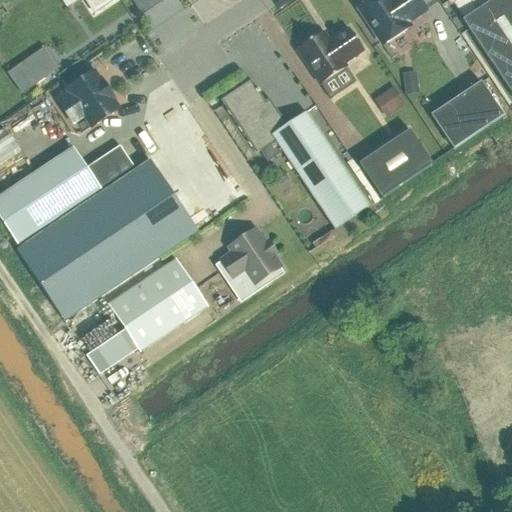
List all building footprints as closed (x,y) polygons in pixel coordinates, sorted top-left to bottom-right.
[(115,0),(84,0),(94,14),(115,0)] [(426,12),(417,0),(391,0),(390,0),(373,0),(358,10),(383,47),(410,29),(407,25),(426,12)] [(446,0),(451,6),(459,0),(469,0),(478,12),(462,23),(511,97),(511,0),(495,0),(492,2),(490,0),(446,0)] [(363,52),(349,31),(336,39),(337,41),(330,45),(322,34),(297,51),(321,86),(346,69),(343,65),(363,52)] [(26,73),(35,86),(58,70),(49,57),(26,73)] [(100,84),(93,74),(68,91),(70,94),(58,101),(73,125),(85,117),(92,127),(117,111),(110,100),(112,99),(101,83),(100,84)] [(283,154),(335,231),(370,209),(306,114),(287,127),(269,100),(265,103),(259,93),(260,92),(258,90),(257,91),(251,82),(233,93),(236,97),(222,105),(256,155),(260,153),(275,142),(283,154)] [(453,151),(504,117),(481,83),(430,117),(453,151)] [(418,85),(404,87),(405,97),(419,95),(418,85)] [(393,88),(378,99),(390,117),(406,106),(393,88)] [(381,199),(432,165),(409,131),(358,165),(381,199)] [(275,142),(260,153),(267,164),(283,154),(275,142)] [(0,218),(17,245),(133,168),(120,147),(85,170),(72,151),(0,199),(0,218)] [(150,163),(16,253),(64,323),(198,234),(150,163)] [(233,255),(221,263),(233,281),(245,273),(254,287),(280,269),(255,232),(229,250),(233,255)] [(108,307),(140,354),(208,308),(176,261),(108,307)]
